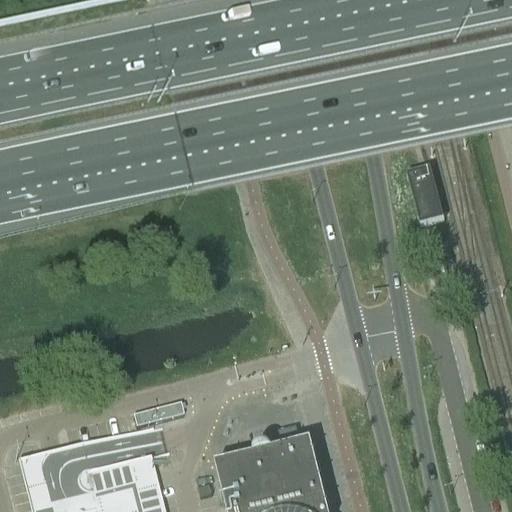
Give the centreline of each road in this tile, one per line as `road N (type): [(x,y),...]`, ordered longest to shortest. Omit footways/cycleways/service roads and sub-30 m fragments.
road 1 (secondary): [(272,0),(400,511)]
road 2 (motorway): [(0,172),(511,65)]
road 3 (motorway): [(511,0),(0,106)]
road 4 (secondary): [(439,511),(374,163),(334,0)]
